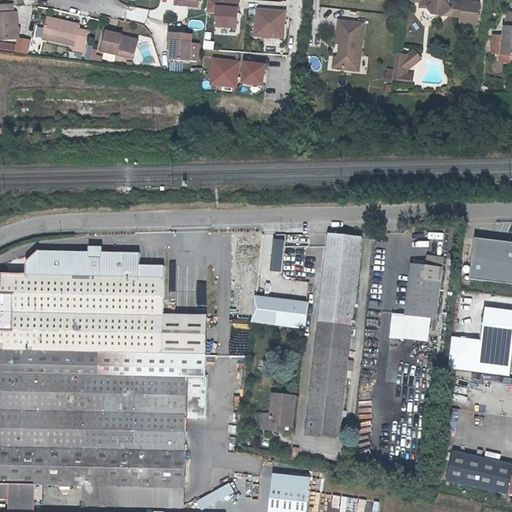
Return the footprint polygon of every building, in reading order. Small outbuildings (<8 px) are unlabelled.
[(435,16),(436,16),(442,17),(443,19),(447,16),(453,12),(456,12),(457,5),(446,3),(446,0),(414,0),(414,3),(423,4),(422,9),(423,10),(430,10),(435,16)] [(463,18),(463,19),(463,24),(479,26),(481,4),(465,3),(465,5),(463,18)] [(447,16),(463,19),(463,18),(465,5),(457,5),(456,12),(453,12),(447,16)] [(0,41),(18,40),(18,14),(14,14),(14,6),(13,6),(0,6),(0,41)] [(243,10),(222,7),(220,27),(241,29),(243,10)] [(288,13),(259,10),(257,36),(285,39),(288,13)] [(438,17),(436,16),(435,16),(430,10),(423,10),(433,22),(438,17)] [(511,58),(511,57),(511,15),(508,15),(507,29),(506,38),(503,37),(493,36),(491,56),(511,58)] [(50,20),(45,41),(77,48),(76,51),(84,53),(89,31),(80,30),(81,27),(50,20)] [(343,39),(340,71),(361,73),(366,26),(341,23),(339,39),(343,39)] [(194,42),(195,35),(189,35),(172,33),(172,41),(175,42),(175,50),(174,60),(192,61),(194,42)] [(123,40),(124,37),(109,34),(104,53),(135,60),(139,44),(123,40)] [(1,45),(0,50),(16,53),(17,47),(1,45)] [(400,56),(400,63),(407,64),(409,67),(409,71),(409,72),(422,61),(416,52),(410,57),(400,56)] [(242,62),(214,59),(211,85),(240,88),(242,62)] [(407,64),(400,63),(397,81),(414,84),(415,76),(408,75),(409,72),(409,71),(409,67),(407,64)] [(270,68),(250,65),(247,84),(268,86),(270,68)] [(343,440),(365,238),(330,234),(322,303),(319,331),(308,436),(343,440)] [(472,279),(511,284),(511,242),(479,238),(472,279)] [(2,274),(0,368),(0,367),(0,511),(35,511),(36,499),(37,487),(45,487),(88,488),(87,507),(186,510),(187,450),(189,422),(209,423),(210,316),(165,315),(166,277),(164,277),(164,266),(140,265),(141,253),(104,252),(104,247),(90,246),(90,252),(40,251),(27,262),(27,274),(2,274)] [(413,264),(407,315),(434,318),(438,319),(445,256),(428,254),(427,266),(413,264)] [(322,303),(257,296),(255,322),(319,331),(322,303)] [(434,318),(407,315),(394,314),(391,338),(431,342),(434,318)] [(262,412),(260,429),(286,432),(287,428),(294,428),(297,397),(273,394),(271,413),(262,412)] [(511,496),(511,464),(455,452),(448,481),(511,496)] [(45,487),(37,487),(36,499),(44,500),(45,487)]
